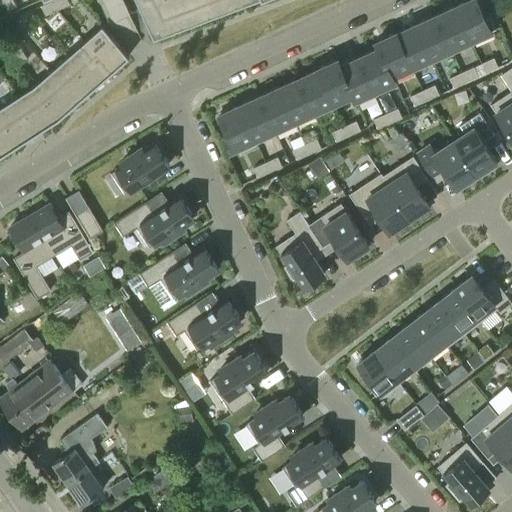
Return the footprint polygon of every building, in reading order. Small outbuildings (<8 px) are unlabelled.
[(17,3),(14,0),(2,0),(8,9),(17,3)] [(57,9),(53,0),(51,0),(41,5),(45,15),(57,9)] [(70,3),(67,0),(53,0),(57,9),(70,3)] [(138,0),(151,28),(154,27),(152,23),(161,19),(164,26),(179,20),(181,23),(180,23),(181,24),(183,23),(183,22),(182,19),(206,10),(208,13),(207,13),(208,14),(210,13),(210,12),(206,2),(210,0),(215,0),(218,5),(232,0),(233,0),(235,3),(234,3),(235,3),(237,2),(236,0),(138,0)] [(485,16),(477,0),(466,0),(455,5),(471,39),(496,28),(490,14),(485,16)] [(471,39),(455,5),(436,14),(451,48),(471,39)] [(36,19),(31,9),(19,15),(23,25),(36,19)] [(451,48),(436,14),(416,23),(432,57),(451,48)] [(432,57),(416,23),(397,32),(397,31),(396,31),(412,66),(432,57)] [(129,55),(102,24),(84,40),(111,70),(129,55)] [(412,66),(396,31),(376,40),(395,81),(396,80),(393,75),(412,66)] [(94,85),(111,70),(84,40),(67,55),(94,85)] [(395,81),(376,40),(375,41),(378,47),(360,56),(375,90),(395,81)] [(28,58),(20,47),(12,53),(19,64),(28,58)] [(19,64),(12,53),(3,59),(10,70),(19,64)] [(94,85),(67,55),(50,70),(77,100),(94,85)] [(375,90),(360,56),(341,64),(338,58),(337,58),(356,99),(375,90)] [(498,66),(494,57),(481,62),(486,72),(498,66)] [(356,99),(337,58),(317,67),(333,102),(352,94),(355,99),(356,99)] [(478,75),(474,66),(462,71),(466,81),(478,75)] [(333,102),(317,67),(316,68),(317,69),(298,77),(314,111),(333,102)] [(58,117),(77,100),(50,70),(36,82),(58,117)] [(466,81),(462,71),(450,77),(454,86),(466,81)] [(314,111),(298,77),(278,86),(294,120),(314,111)] [(58,117),(36,82),(34,84),(17,95),(39,129),(58,117)] [(439,93),(435,84),(422,89),(427,99),(439,93)] [(294,120),(278,86),(259,95),(274,129),(294,120)] [(427,99),(422,89),(410,95),(415,104),(427,99)] [(511,89),(491,103),(511,135),(511,89)] [(39,129),(17,95),(0,105),(0,110),(20,141),(39,129)] [(274,129),(259,95),(239,104),(255,138),(274,129)] [(255,138),(239,104),(219,114),(228,134),(224,136),(230,150),(255,138)] [(402,117),(398,107),(386,113),(390,122),(402,117)] [(20,141),(0,110),(0,152),(1,154),(20,141)] [(459,124),(465,132),(454,139),(476,173),(480,171),(482,174),(494,166),(492,163),(497,160),(483,140),(494,133),(480,111),(459,124)] [(390,122),(386,113),(373,118),(378,128),(390,122)] [(361,129),(356,120),(344,125),(348,135),(361,129)] [(348,135),(344,125),(332,131),(336,140),(348,135)] [(321,147),(317,138),(305,143),(309,153),(321,147)] [(476,173),(454,139),(436,151),(430,143),(418,152),(432,174),(443,166),(456,186),(461,183),(463,186),(475,178),(473,175),(476,173)] [(155,143),(144,150),(142,147),(121,160),(123,164),(111,171),(125,192),(168,163),(155,143)] [(309,153),(305,143),(292,149),(297,158),(309,153)] [(381,172),(380,172),(409,217),(413,215),(415,218),(427,210),(425,207),(429,204),(417,184),(427,177),(413,155),(383,174),(381,172)] [(282,165),(278,156),(265,161),(270,171),(282,165)] [(270,171),(265,161),(253,167),(258,176),(270,171)] [(409,217),(380,172),(349,193),(365,217),(376,210),(389,230),(394,227),(396,230),(408,222),(406,219),(409,217)] [(153,213),(145,201),(114,221),(123,234),(136,226),(149,245),(161,237),(164,240),(184,227),(182,223),(193,216),(179,196),(153,213)] [(80,258),(93,250),(69,210),(58,217),(50,203),(31,214),(30,213),(29,214),(54,254),(71,244),(80,258)] [(332,238),(345,257),(365,244),(338,203),(308,223),(323,244),(332,238)] [(100,226),(88,206),(76,213),(88,233),(100,226)] [(308,223),(300,210),(287,218),(296,232),(276,245),(288,263),(284,265),(293,279),(297,276),(303,287),(324,273),(311,253),(324,245),(323,245),(323,244),(308,223)] [(54,254),(29,214),(29,215),(11,226),(25,250),(14,257),(38,297),(51,289),(36,265),(54,254)] [(177,265),(168,252),(139,272),(148,285),(160,277),(173,297),(185,289),(188,292),(208,278),(206,275),(217,268),(203,247),(177,265)] [(84,263),(91,274),(106,265),(99,254),(84,263)] [(0,255),(0,269),(2,270),(9,264),(2,255),(1,255),(0,255)] [(511,300),(493,277),(482,285),(472,273),(454,287),(480,320),(497,307),(501,312),(511,302),(511,300)] [(480,320),(454,287),(454,288),(439,300),(464,332),(480,320)] [(204,314),(196,301),(167,320),(176,334),(184,328),(197,348),(209,340),(211,343),(232,329),(230,326),(241,319),(227,298),(204,314)] [(439,300),(423,312),(448,345),(464,332),(439,300)] [(107,315),(128,349),(141,340),(120,307),(107,315)] [(423,312),(406,325),(429,354),(444,342),(447,345),(448,345),(423,312)] [(406,325),(390,337),(413,366),(429,354),(406,325)] [(35,350),(44,344),(37,335),(32,338),(25,329),(1,348),(10,358),(30,343),(35,350)] [(390,337),(374,349),(400,382),(397,378),(413,366),(390,337)] [(488,343),(478,351),(484,359),(494,352),(488,343)] [(400,382),(374,349),(357,362),(371,380),(367,382),(376,394),(381,390),(384,394),(400,382)] [(220,368),(222,371),(210,379),(232,412),(254,397),(246,385),(267,371),(254,350),(243,357),(241,354),(220,368)] [(473,368),(483,360),(477,351),(466,360),(473,368)] [(15,386),(10,380),(6,383),(7,387),(9,390),(0,396),(0,397),(11,412),(62,373),(51,358),(15,386)] [(11,359),(2,366),(12,379),(20,372),(11,359)] [(62,373),(11,412),(23,427),(74,389),(82,383),(69,367),(62,373)] [(453,369),(445,375),(452,384),(460,378),(453,369)] [(185,390),(198,382),(192,372),(179,381),(185,390)] [(445,389),(452,384),(445,375),(443,373),(437,378),(445,389)] [(511,381),(493,398),(502,409),(511,399),(511,381)] [(276,399),(256,413),(259,417),(252,420),(265,440),(253,448),(261,459),(283,445),(276,434),(303,416),(289,396),(279,403),(276,399)] [(431,406),(424,396),(416,402),(424,412),(431,406)] [(511,401),(499,412),(511,427),(511,401)] [(437,402),(431,408),(443,421),(449,416),(437,402)] [(416,403),(397,418),(404,428),(423,413),(416,403)] [(190,404),(179,406),(182,421),(194,419),(191,404),(190,404)] [(69,483),(90,468),(90,467),(99,460),(93,451),(97,449),(94,440),(92,437),(109,426),(99,412),(61,438),(71,451),(55,462),(69,483)] [(471,436),(488,456),(498,448),(511,464),(511,427),(499,412),(471,436)] [(316,473),(340,457),(326,437),(315,444),(313,441),(292,454),(294,458),(282,466),(295,485),(287,491),(296,504),(325,485),(316,473)] [(485,490),(489,487),(474,469),(483,461),(466,440),(437,465),(450,480),(445,483),(459,500),(464,496),(470,503),(474,500),(476,503),(487,493),(485,490)] [(149,464),(131,475),(136,484),(154,472),(149,464)] [(147,478),(149,482),(154,491),(179,476),(172,464),(147,478)] [(104,488),(90,468),(69,483),(83,503),(104,488)] [(109,486),(110,488),(115,497),(134,486),(128,475),(109,486)] [(362,480),(351,487),(349,484),(328,498),(331,501),(316,510),(317,511),(358,511),(376,501),(362,480)] [(149,511),(140,498),(120,511),(149,511)]
